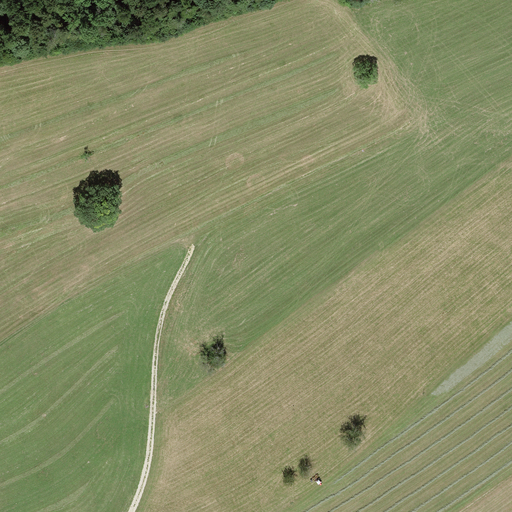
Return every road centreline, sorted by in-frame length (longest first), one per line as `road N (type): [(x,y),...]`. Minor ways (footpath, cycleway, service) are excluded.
road 1 (track): [(0,341),(102,277),(396,136)]
road 2 (track): [(195,234),(162,307),(149,442),(127,511)]
